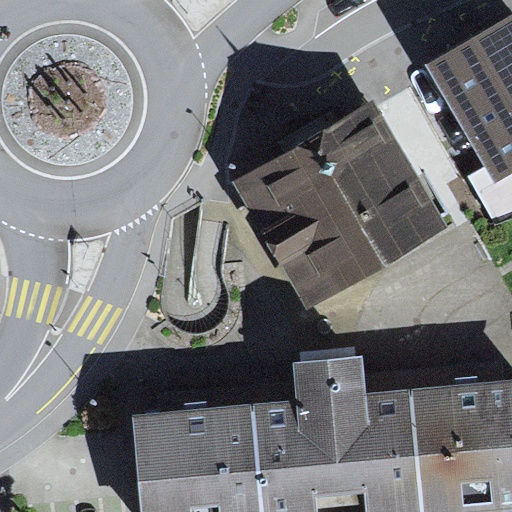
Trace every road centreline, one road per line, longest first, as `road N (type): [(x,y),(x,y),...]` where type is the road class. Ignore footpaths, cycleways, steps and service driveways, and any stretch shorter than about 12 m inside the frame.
road 1 (tertiary): [(0,406),(95,319),(153,169)]
road 2 (tertiary): [(30,207),(33,302),(0,402)]
road 3 (primary): [(30,207),(98,208),(153,169)]
road 4 (primary): [(175,89),(258,0)]
